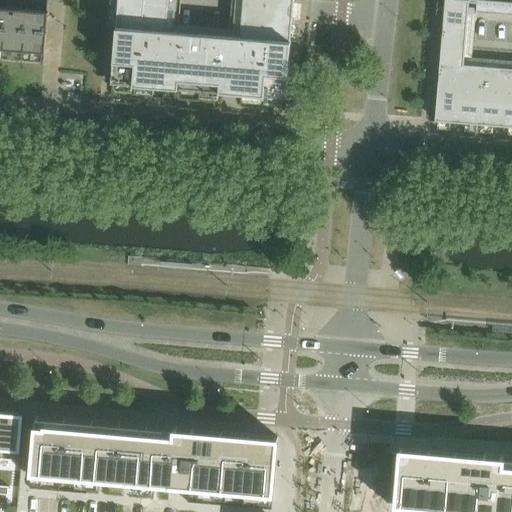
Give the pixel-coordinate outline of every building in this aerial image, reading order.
[(118,0),(112,82),(114,82),(115,80),(134,81),(133,84),(136,84),(136,81),(155,83),(155,85),(158,86),(158,83),(177,85),(177,87),(179,87),(179,85),(198,87),(198,89),(201,89),(201,87),(220,88),(220,91),(222,91),(222,89),(241,90),(241,93),(244,93),(244,90),(263,92),(263,94),(265,95),(265,92),(284,94),(284,96),(287,96),(292,29),(294,0),(231,0),(229,29),(180,25),(181,0),(118,0)] [(438,93),(436,120),(438,120),(438,118),(451,119),(458,119),(457,122),(460,122),(460,119),(466,120),(479,121),(479,123),(481,124),(482,121),(495,122),(501,123),(500,125),(503,125),(503,123),(509,124),(511,123),(511,68),(465,65),(468,21),(469,12),(476,12),(511,15),(511,2),(479,0),(445,0),(444,19),(438,93)] [(27,9),(7,7),(3,48),(24,49),(27,9)] [(48,11),(27,9),(24,49),(45,51),(48,11)] [(2,412),(0,429),(0,457),(19,459),(23,414),(2,412)] [(37,416),(32,471),(61,473),(88,476),(116,478),(143,480),(170,483),(190,485),(217,487),(245,489),(273,492),(278,437),(268,436),(267,443),(249,441),(221,439),(195,437),(195,429),(193,429),(175,428),(174,435),(163,434),(148,433),(120,430),(65,425),(46,424),(47,416),(37,416)] [(401,447),(396,503),(424,505),(452,507),(479,510),(500,511),(511,511),(511,464),(504,464),(504,456),(483,455),(483,462),(456,459),(429,457),(410,455),(411,449),(401,447)] [(0,485),(0,493),(8,495),(9,487),(0,485)]
